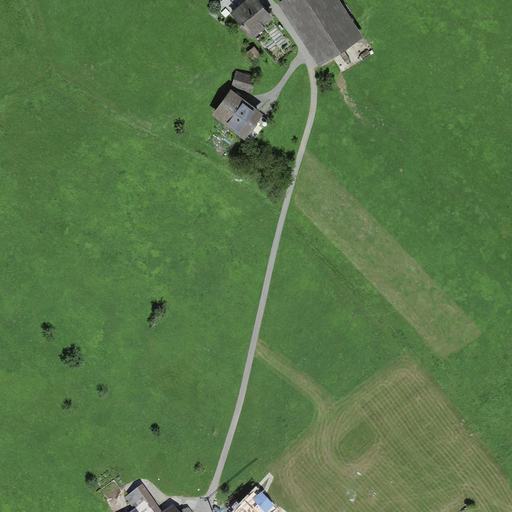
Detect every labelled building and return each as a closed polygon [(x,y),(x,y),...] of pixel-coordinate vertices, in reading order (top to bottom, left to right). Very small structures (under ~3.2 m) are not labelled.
[(280,15),(266,0),(235,0),(234,1),(262,31),(280,15)] [(368,33),(346,0),(292,0),(289,2),(328,60),(368,33)] [(266,74),(246,67),(242,79),(261,86),(263,80),(266,74)] [(259,113),(230,92),(215,112),(244,133),(259,113)] [(172,511),(170,508),(163,511),(158,511),(138,483),(122,495),(132,509),(128,511),(172,511)] [(255,511),(245,501),(233,511),(255,511)]
